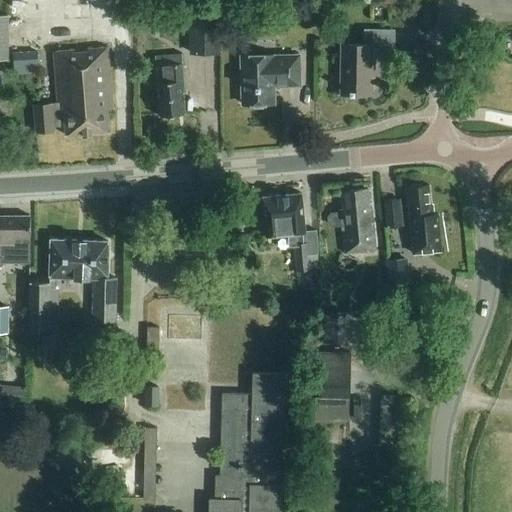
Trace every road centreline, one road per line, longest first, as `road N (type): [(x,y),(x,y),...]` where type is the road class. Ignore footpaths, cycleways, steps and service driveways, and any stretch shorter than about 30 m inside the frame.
road 1 (tertiary): [(0,188),(140,183),(444,153)]
road 2 (unclassified): [(434,511),(443,437),(485,302),(479,151)]
road 3 (unclassified): [(444,153),(444,0)]
